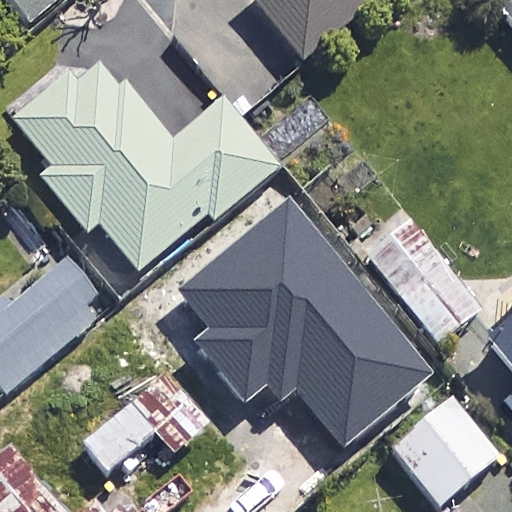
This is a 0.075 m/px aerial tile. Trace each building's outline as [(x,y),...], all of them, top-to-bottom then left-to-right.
[(0,0),(0,2),(22,29),(57,0),(0,0)] [(247,0),(241,5),(294,69),(368,8),(362,0),(247,0)] [(511,0),(482,0),(511,36),(511,0)] [(162,153),(89,63),(6,130),(44,176),(33,185),(78,241),(91,231),(135,285),(269,176),(215,109),(162,153)] [(482,311),(403,223),(359,263),(438,351),(482,311)] [(102,316),(60,268),(0,320),(0,399),(2,402),(102,316)] [(511,320),(477,350),(511,391),(511,320)] [(490,457),(444,398),(383,446),(430,505),(490,457)] [(159,462),(196,434),(170,399),(141,421),(131,407),(76,446),(97,475),(144,441),(159,462)] [(0,511),(89,511),(88,509),(84,511),(54,511),(9,451),(0,457),(0,511)] [(257,476),(208,511),(272,511),(280,507),(257,476)]
